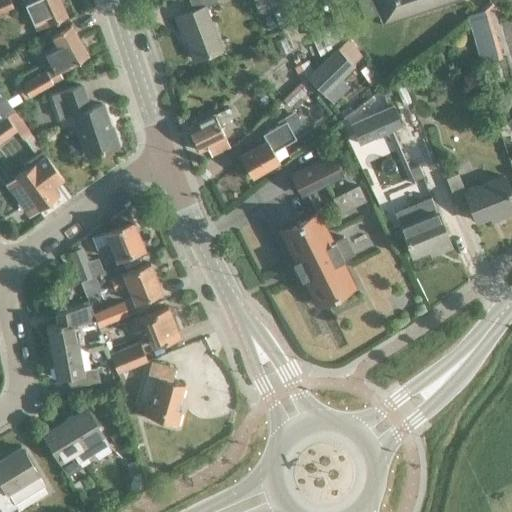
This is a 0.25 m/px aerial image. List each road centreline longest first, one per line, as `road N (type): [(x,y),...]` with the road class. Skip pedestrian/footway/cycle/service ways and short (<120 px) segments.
road 1 (residential): [(1,268),(165,158)]
road 2 (secondary): [(372,458),(469,369),(498,316)]
road 3 (secondary): [(498,316),(348,427)]
road 4 (secondary): [(165,158),(113,0)]
road 5 (residential): [(0,413),(22,399),(1,268)]
road 6 (secondary): [(229,296),(282,439)]
road 7 (secondary): [(229,296),(165,158)]
road 8 (secondary): [(313,421),(229,296)]
